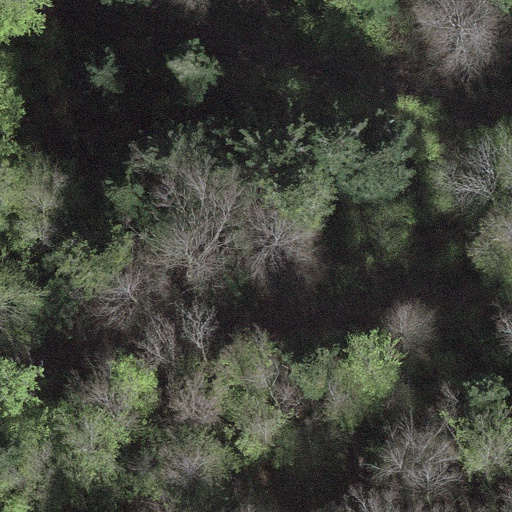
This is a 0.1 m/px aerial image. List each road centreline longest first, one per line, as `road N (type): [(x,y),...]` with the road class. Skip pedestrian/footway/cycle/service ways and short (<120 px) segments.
road 1 (track): [(0,360),(346,308),(511,304)]
road 2 (track): [(511,107),(173,24),(10,0)]
